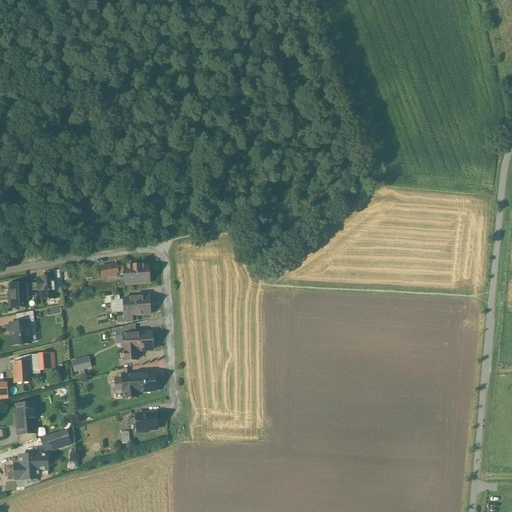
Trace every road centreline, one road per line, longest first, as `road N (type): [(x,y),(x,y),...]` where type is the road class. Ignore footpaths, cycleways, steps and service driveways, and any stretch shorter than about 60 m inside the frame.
road 1 (track): [(159,251),(172,239),(229,228),(241,235),(263,285),(491,296)]
road 2 (unclassified): [(511,145),(472,511)]
road 3 (residential): [(145,249),(159,251),(165,263),(173,407)]
road 4 (residential): [(0,272),(145,249)]
